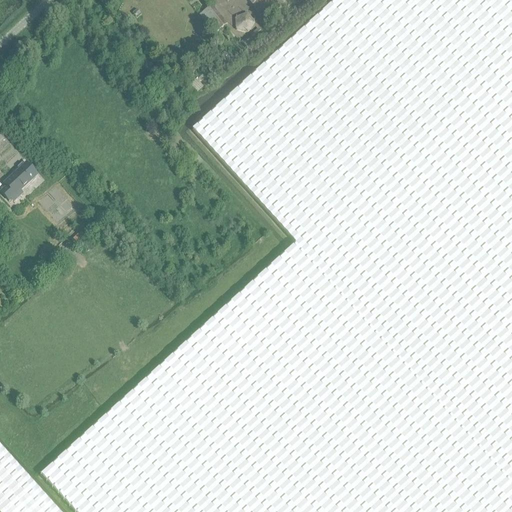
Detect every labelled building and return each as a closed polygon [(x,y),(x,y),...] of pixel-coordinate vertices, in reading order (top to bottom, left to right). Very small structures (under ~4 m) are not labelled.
[(211,114),(193,131),(296,245),(294,246),(321,276),(511,102),(511,0),(336,0),(296,37),(254,75),(211,114)] [(247,0),(259,15),(268,8),(261,0),(247,0)] [(214,35),(227,24),(212,5),(199,16),(214,35)] [(249,52),(266,39),(258,30),(241,43),(249,52)] [(511,102),(321,276),(511,486),(511,102)] [(10,186),(0,194),(0,195),(10,207),(21,197),(19,194),(36,179),(25,167),(23,168),(20,167),(17,171),(17,173),(7,183),(10,186)] [(294,246),(40,478),(42,481),(69,511),(511,511),(511,486),(321,276),(294,246)] [(56,511),(0,449),(0,511),(56,511)]
